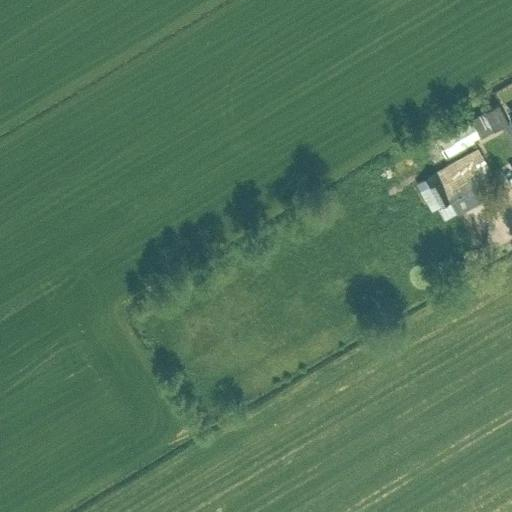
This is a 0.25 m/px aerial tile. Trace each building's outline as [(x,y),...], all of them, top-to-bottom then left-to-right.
[(508,119),(498,101),(470,117),(481,135),(508,119)] [(481,135),(470,117),(435,138),(445,156),(481,135)] [(462,183),(471,163),(451,155),(443,175),(462,183)] [(436,173),(422,180),(435,204),(449,196),(436,173)] [(449,197),(435,205),(443,219),(457,211),(449,197)]
